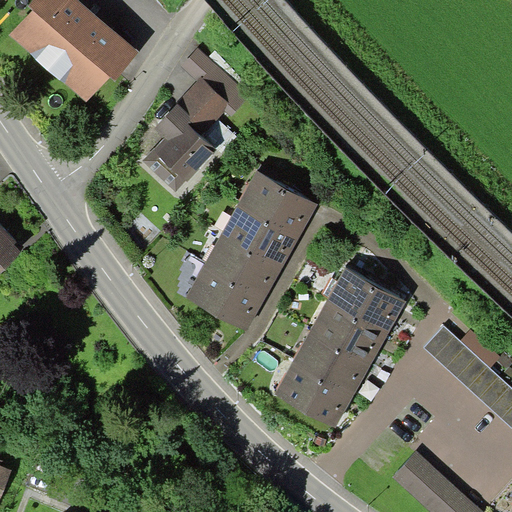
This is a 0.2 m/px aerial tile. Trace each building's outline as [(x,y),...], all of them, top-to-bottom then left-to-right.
[(10,35),(86,102),(110,77),(115,80),(139,51),(79,0),(33,0),(28,6),(33,10),(10,35)] [(251,96),(198,48),(181,66),(198,81),(201,77),(230,104),(224,110),(231,117),(251,96)] [(143,161),(176,192),(186,180),(187,182),(217,149),(203,137),(218,119),(224,110),(230,104),(201,77),(198,81),(155,128),(164,138),(143,161)] [(222,153),(237,135),(218,119),(203,137),(217,149),(222,153)] [(241,199),(303,232),(318,204),(257,171),(241,199)] [(303,232),(241,199),(223,231),(285,266),(303,232)] [(0,228),(15,244),(18,241),(0,223),(0,228)] [(0,272),(22,251),(15,244),(0,228),(0,272)] [(285,266),(223,231),(205,262),(267,297),(285,266)] [(267,297),(205,262),(186,297),(247,331),(267,297)] [(328,299),(389,332),(407,301),(345,267),(328,299)] [(389,332),(328,299),(311,330),(372,365),(389,332)] [(425,347),(511,427),(511,387),(491,368),(461,341),(444,326),(425,347)] [(501,357),(471,329),(461,341),(491,368),(501,357)] [(372,365),(311,330),(293,361),(354,395),(372,365)] [(354,395),(293,361),(274,394),(336,428),(354,395)] [(393,477),(432,511),(485,511),(417,450),(393,477)] [(4,467),(0,464),(0,498),(12,470),(4,467)]
